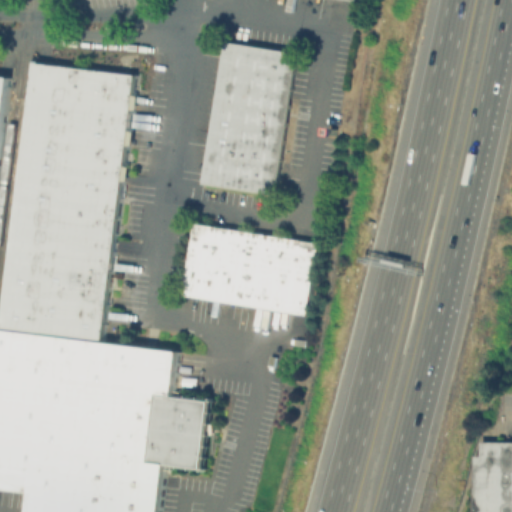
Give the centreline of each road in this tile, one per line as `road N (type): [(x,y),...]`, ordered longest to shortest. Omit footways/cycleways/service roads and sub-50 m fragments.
road 1 (motorway): [(455,0),(332,511)]
road 2 (motorway): [(386,511),(508,0)]
